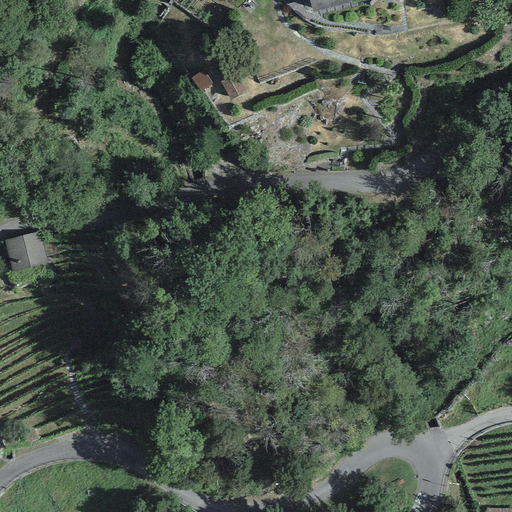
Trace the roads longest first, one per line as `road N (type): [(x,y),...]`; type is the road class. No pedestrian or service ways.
road 1 (unclassified): [(511,75),(485,91),(412,173),(215,187),(108,217),(0,232)]
road 2 (unclassified): [(0,479),(49,453),(85,449),(128,460),(201,503),(249,509),(313,497),(389,443),(415,445),(426,456)]
